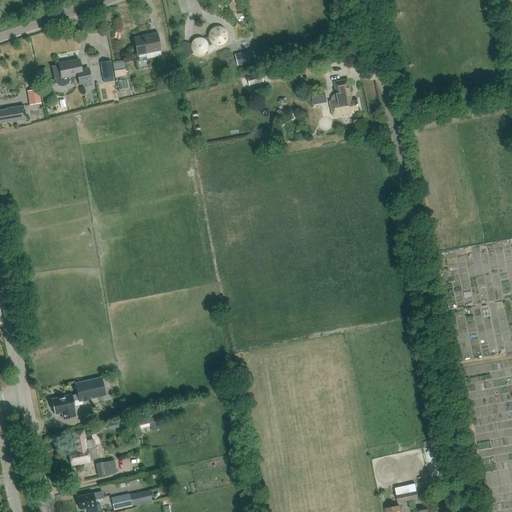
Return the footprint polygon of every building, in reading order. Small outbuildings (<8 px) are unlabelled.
[(208,48),(208,47),(214,43),(215,44),(216,45),(217,45),(218,45),(219,45),(221,45),(222,44),(223,44),(224,43),(224,42),(225,41),(226,40),(226,39),(227,38),(227,37),(227,36),(227,35),(226,34),(226,33),(225,32),(224,31),(224,30),(223,29),(222,29),(220,29),(219,28),(218,28),(217,29),(216,29),(215,29),(214,30),(213,31),(212,31),(211,32),(211,33),(211,34),(210,36),(210,37),(204,40),(203,39),(202,39),(200,39),(199,39),(198,39),(197,39),(196,39),(195,40),(194,41),(193,41),(193,42),(192,43),(192,44),(191,46),(191,47),(191,48),(191,49),(192,50),(192,51),(193,52),(194,53),(195,54),(196,54),(197,55),(198,55),(199,55),(200,55),(201,55),(202,55),(203,54),(204,54),(205,53),(206,52),(207,51),(207,50),(208,49),(208,48)] [(157,33),(134,38),(137,56),(160,51),(157,33)] [(259,51),(253,53),(255,61),(256,66),(262,64),(259,51)] [(253,52),(242,54),(244,64),(255,61),(253,53),(253,52)] [(79,60),(59,64),(59,65),(51,67),(51,68),(52,67),(55,80),(56,84),(59,87),(64,87),(68,85),(70,81),(70,77),(78,75),(80,84),(92,82),(90,72),(82,74),(79,60)] [(110,60),(100,62),(102,78),(113,76),(110,60)] [(175,65),(168,66),(170,78),(177,76),(175,65)] [(261,73),(247,77),(247,78),(248,85),(249,85),(263,82),(261,73)] [(332,101),(330,101),(333,117),(354,113),(353,111),(359,110),(357,100),(351,102),(350,98),(352,98),(348,79),(334,82),(337,94),(335,95),(332,99),(332,101)] [(30,105),(41,103),(39,89),(27,91),(30,105)] [(326,93),(312,96),(314,105),(328,101),(326,93)] [(26,120),(24,106),(7,109),(7,110),(0,110),(0,123),(9,122),(26,120)] [(72,395),(72,394),(51,399),(51,400),(49,401),(51,409),(53,408),(54,414),(62,413),(64,420),(76,417),(74,410),(76,409),(74,401),(79,400),(79,401),(83,400),(83,401),(90,399),(105,395),(101,378),(75,384),(77,394),(72,395)] [(117,422),(107,424),(109,430),(119,428),(117,422)] [(69,452),(71,465),(89,461),(83,431),(73,433),(77,451),(69,452)] [(102,462),(95,463),(98,476),(111,474),(117,472),(116,466),(110,468),(103,469),(102,462)] [(410,491),(409,485),(395,488),(398,503),(418,499),(416,490),(410,491)] [(93,493),(77,496),(80,509),(87,508),(87,511),(97,511),(101,510),(100,504),(95,505),(94,499),(96,499),(103,498),(103,497),(101,492),(93,493)] [(129,494),(111,498),(114,510),(132,506),(132,505),(149,501),(147,495),(130,499),(129,494)]
